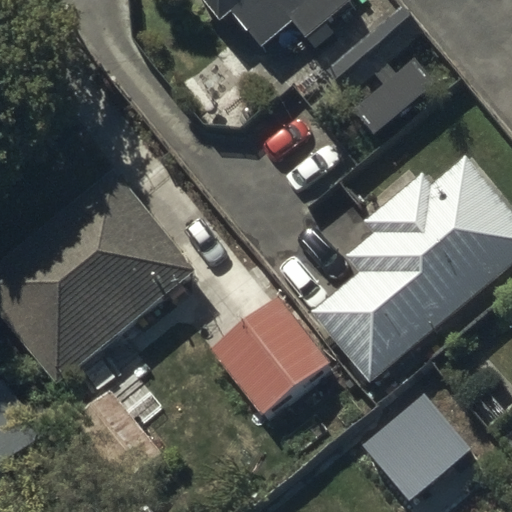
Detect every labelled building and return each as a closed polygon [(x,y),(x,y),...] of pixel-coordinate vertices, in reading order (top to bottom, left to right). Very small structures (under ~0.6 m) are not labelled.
[(208,0),(224,19),(236,9),(266,44),(297,19),(320,47),(337,33),(328,22),(355,0),(354,0),(208,0)] [(428,33),(404,5),(329,69),(353,97),(379,76),(387,86),(400,75),(391,65),(428,33)] [(362,270),(314,310),(373,382),(511,269),(511,206),(469,154),(435,182),(427,172),(369,220),(377,230),(348,254),(362,270)] [(120,169),(0,262),(0,306),(60,382),(201,272),(120,169)] [(333,359),(281,295),(214,349),(266,413),(333,359)] [(0,511),(16,511),(27,504),(0,470),(0,455),(40,423),(0,373),(0,511)] [(164,451),(112,389),(74,421),(126,483),(164,451)] [(476,457),(434,408),(376,458),(418,507),(476,457)]
